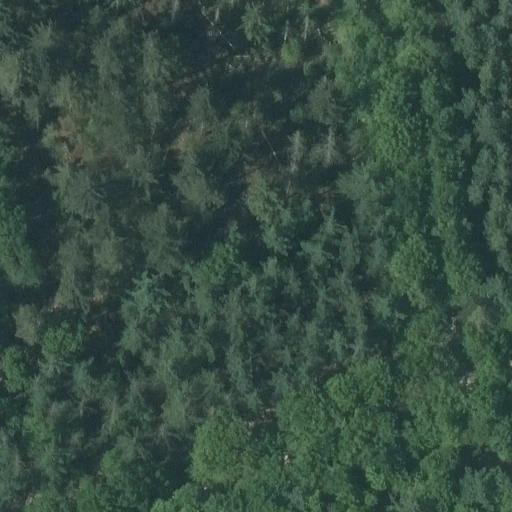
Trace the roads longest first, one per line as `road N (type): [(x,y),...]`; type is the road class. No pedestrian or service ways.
road 1 (track): [(380,0),(455,387)]
road 2 (track): [(156,511),(455,387)]
